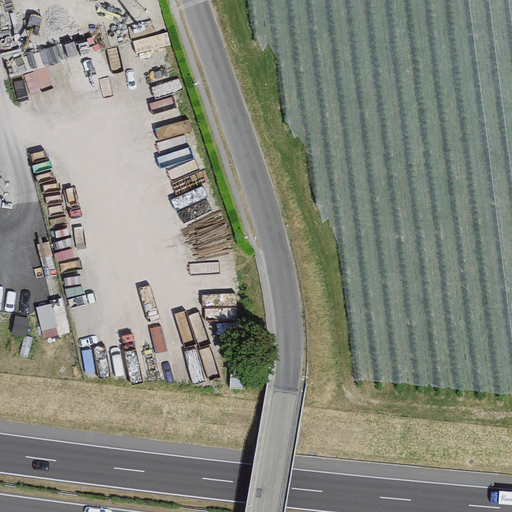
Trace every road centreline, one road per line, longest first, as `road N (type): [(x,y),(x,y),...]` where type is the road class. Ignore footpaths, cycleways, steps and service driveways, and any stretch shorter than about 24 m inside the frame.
road 1 (unclassified): [(194,0),(287,297),(291,344),(265,511)]
road 2 (motorway): [(511,508),(0,453)]
